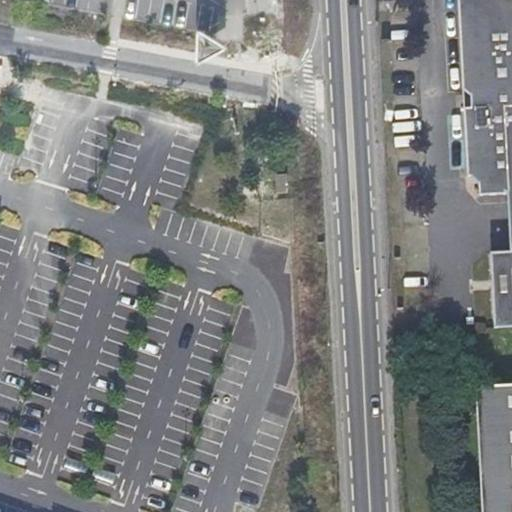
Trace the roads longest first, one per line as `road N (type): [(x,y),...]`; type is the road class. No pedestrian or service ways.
road 1 (primary): [(337,0),(338,101),(361,344)]
road 2 (primary): [(361,344),(360,99),(350,0)]
road 3 (primary): [(361,344),(370,511)]
